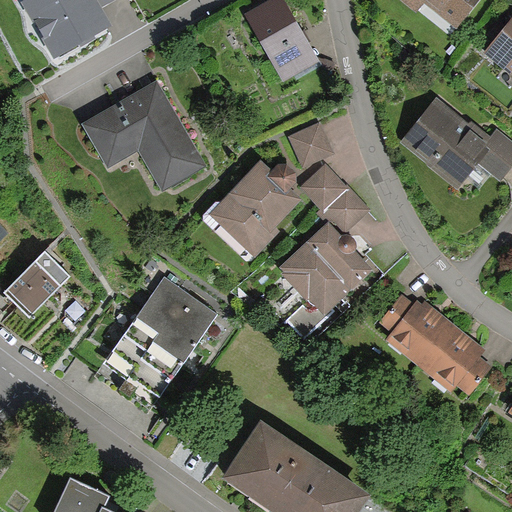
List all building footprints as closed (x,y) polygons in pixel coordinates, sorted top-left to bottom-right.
[(91,40),(112,28),(101,9),(117,0),(33,0),(25,5),(56,60),(91,40)] [(285,78),(319,58),(303,31),(285,0),(271,0),(248,14),(285,78)] [(456,28),(477,0),(403,0),(419,12),(426,4),(456,28)] [(511,19),(485,56),(511,76),(511,19)] [(164,189),(206,167),(163,85),(151,91),(87,125),(109,167),(143,149),(164,189)] [(511,142),(495,128),(485,140),(470,128),(436,100),(401,142),(459,188),(479,162),(501,179),(511,165),(511,142)] [(305,166),(335,152),(321,122),(291,136),(305,166)] [(326,207),(349,184),(327,161),(303,185),(326,207)] [(210,215),(256,256),(281,232),(277,225),(301,199),(291,188),(298,181),(297,174),(290,165),(279,166),(272,173),(261,162),(210,215)] [(326,207),(348,229),(371,205),(349,184),(326,207)] [(0,237),(9,228),(0,218),(0,237)] [(279,271),(325,317),(374,272),(355,254),(357,248),(355,242),(350,239),(342,239),(328,226),(279,271)] [(33,318),(71,279),(45,254),(7,293),(33,318)] [(158,405),(218,314),(164,279),(104,370),(158,405)] [(470,395),(492,367),(480,358),(486,350),(471,338),(434,309),(420,299),(415,305),(402,295),(380,324),(388,330),(382,338),(451,393),(457,385),(470,395)] [(360,511),(370,497),(372,493),(262,421),(224,480),(272,511),(360,511)] [(103,511),(102,511),(108,498),(69,481),(55,511),(103,511)] [(391,511),(370,497),(360,511),(391,511)]
